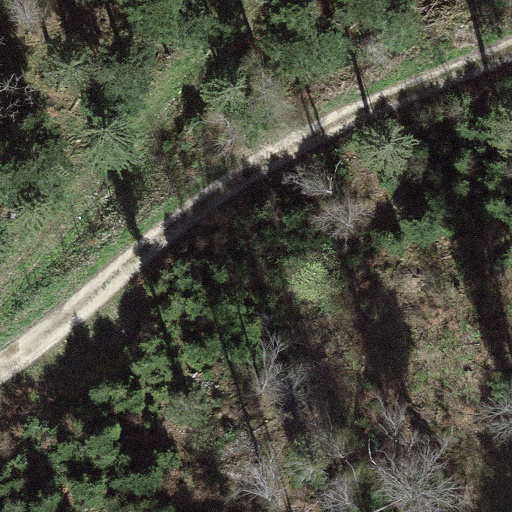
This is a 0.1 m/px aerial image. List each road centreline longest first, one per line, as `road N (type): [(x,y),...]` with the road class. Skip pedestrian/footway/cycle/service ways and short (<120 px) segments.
road 1 (track): [(0,356),(162,231),(296,145),(511,43)]
road 2 (track): [(0,295),(204,55),(264,0)]
